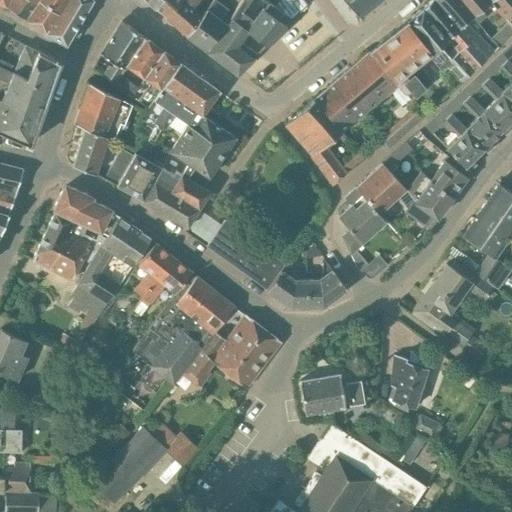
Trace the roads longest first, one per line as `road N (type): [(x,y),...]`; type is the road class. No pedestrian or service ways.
road 1 (residential): [(304,325),(92,183),(46,164)]
road 2 (residential): [(210,511),(273,432),(269,380),(304,325)]
road 3 (residential): [(367,291),(322,222),(328,196),(272,113)]
road 4 (residential): [(511,146),(425,245),(367,291)]
road 5 (residential): [(272,113),(119,0)]
